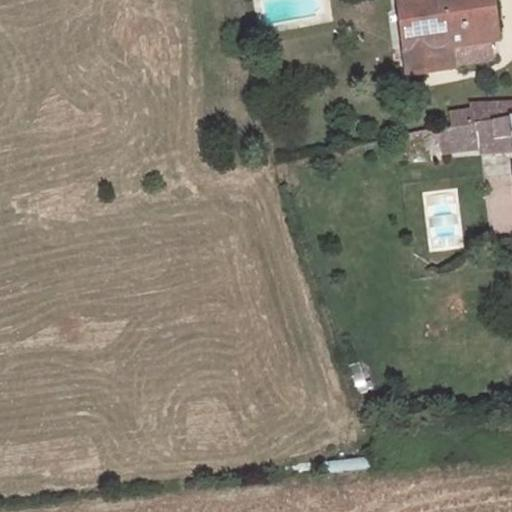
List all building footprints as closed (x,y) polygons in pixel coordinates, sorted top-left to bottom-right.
[(401,0),(409,72),(456,67),(456,62),(494,58),(491,40),(498,39),(493,0),(401,0)] [(477,115),(478,127),(511,123),(511,105),(477,110),(477,115)] [(455,117),(456,129),(478,127),(477,115),(455,117)] [(511,123),(478,127),(456,129),(444,130),(448,155),(484,153),(485,156),(511,152),(511,123)] [(333,474),(373,469),(372,457),(332,462),(333,474)]
